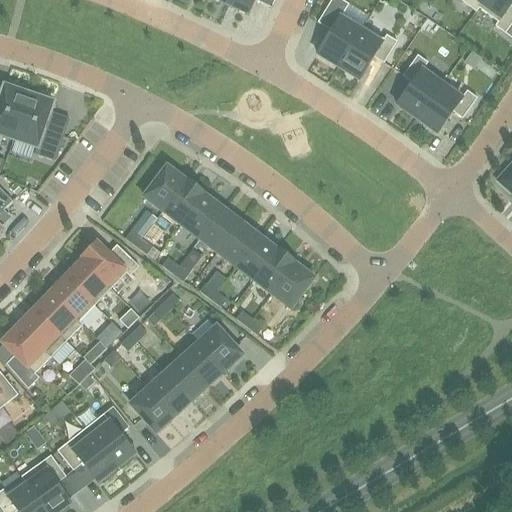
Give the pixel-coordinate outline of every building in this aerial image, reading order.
[(211,0),(229,8),(232,0),(211,0)] [(232,0),(229,8),(248,17),(255,2),(271,10),(275,0),(232,0)] [(338,68),(360,32),(369,17),(340,0),(332,0),(318,25),(331,33),(317,55),(338,68)] [(479,10),(485,0),(457,0),(476,13),(479,10)] [(511,0),(485,0),(479,10),(497,24),(494,27),(511,39),(511,8),(510,7),(511,4),(511,0)] [(383,65),(397,43),(386,36),(381,44),(360,32),(338,68),(359,82),(373,59),(383,65)] [(416,121),(442,86),(422,72),(428,64),(417,56),(402,77),(412,84),(396,106),(416,121)] [(0,136),(13,141),(29,96),(21,93),(23,89),(9,85),(8,88),(5,87),(0,101),(0,136)] [(462,120),(477,99),(467,92),(461,100),(442,86),(417,121),(437,135),(452,113),(462,120)] [(37,98),(29,96),(13,141),(36,149),(34,156),(55,163),(64,136),(50,131),(52,125),(47,123),(53,104),(50,103),(51,99),(38,94),(37,98)] [(511,165),(497,182),(511,195),(511,165)] [(163,212),(186,182),(167,168),(144,198),(163,212)] [(163,212),(180,226),(204,196),(186,182),(163,212)] [(14,183),(8,189),(16,197),(22,191),(14,183)] [(0,229),(0,214),(12,203),(0,190),(0,233),(2,232),(0,229)] [(180,226),(199,240),(222,210),(204,196),(180,226)] [(199,240),(217,254),(240,224),(222,210),(199,240)] [(140,220),(131,232),(142,240),(150,229),(140,220)] [(217,254),(235,268),(258,238),(240,224),(217,254)] [(125,240),(136,248),(142,240),(131,232),(125,240)] [(235,268),(254,282),(277,251),(258,238),(235,268)] [(152,248),(142,240),(136,248),(146,256),(152,248)] [(112,259),(96,244),(82,259),(83,260),(112,288),(126,274),(129,278),(139,268),(120,250),(112,259)] [(192,249),(178,267),(189,275),(202,257),(192,249)] [(271,295),(294,265),(277,251),(254,282),(271,295)] [(161,267),(172,275),(178,267),(168,259),(161,267)] [(83,260),(67,277),(96,305),(112,288),(83,260)] [(290,310),(313,279),(294,265),(271,295),(290,310)] [(178,267),(172,275),(183,283),(189,275),(178,267)] [(96,305),(67,277),(50,294),(79,322),(96,305)] [(199,293),(210,301),(216,292),(205,284),(199,293)] [(227,301),(216,292),(210,301),(221,309),(227,301)] [(79,322),(50,294),(33,312),(59,337),(65,343),(83,326),(79,322)] [(172,297),(163,305),(170,313),(179,304),(172,297)] [(161,321),(170,313),(163,305),(154,314),(161,321)] [(118,322),(127,331),(138,320),(130,311),(118,322)] [(59,337),(33,312),(18,327),(44,352),(51,358),(65,343),(59,337)] [(236,320),(246,328),(252,320),(242,312),(236,320)] [(263,328),(252,320),(246,328),(257,336),(263,328)] [(137,326),(128,335),(137,343),(145,335),(137,326)] [(44,352),(18,327),(1,344),(14,357),(5,367),(27,392),(38,380),(34,376),(51,358),(44,352)] [(123,335),(117,328),(107,337),(113,344),(123,335)] [(224,372),(241,356),(216,328),(199,344),(224,372)] [(129,352),(137,343),(128,335),(120,344),(129,352)] [(224,372),(199,344),(182,359),(207,387),(224,372)] [(83,359),(90,366),(99,358),(92,351),(83,359)] [(113,368),(121,360),(113,352),(104,360),(113,368)] [(207,387),(182,359),(165,375),(190,403),(207,387)] [(90,374),(81,365),(69,377),(78,386),(90,374)] [(190,403),(165,375),(148,390),(173,418),(190,403)] [(0,409),(18,396),(2,376),(0,377),(0,409)] [(88,377),(79,386),(85,392),(94,385),(88,377)] [(173,418),(148,390),(130,406),(156,434),(173,418)] [(134,455),(120,436),(129,429),(113,408),(85,430),(116,470),(118,468),(121,471),(134,460),(131,457),(134,455)] [(0,430),(0,437),(7,446),(17,437),(7,424),(0,430)] [(23,435),(28,441),(38,434),(33,427),(23,435)] [(116,470),(85,430),(56,451),(73,473),(82,465),(97,484),(100,482),(102,484),(116,474),(114,471),(116,470)] [(51,457),(21,478),(23,482),(24,482),(45,511),(65,511),(69,510),(67,507),(70,505),(56,485),(66,478),(51,457)] [(45,511),(24,482),(23,482),(5,495),(2,492),(0,493),(0,509),(2,511),(45,511)]
